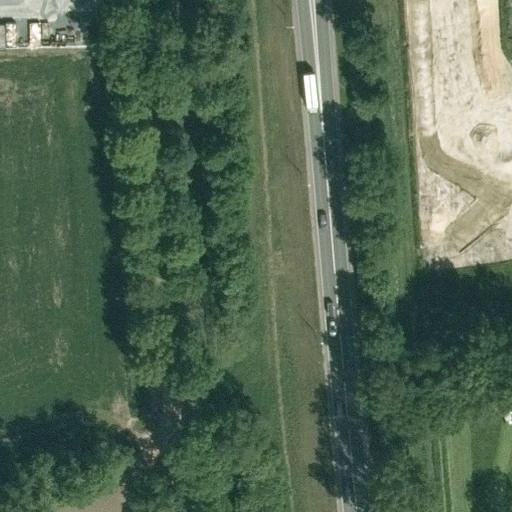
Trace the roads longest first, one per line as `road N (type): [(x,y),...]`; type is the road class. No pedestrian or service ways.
road 1 (primary): [(357,511),(310,0)]
road 2 (unclassified): [(182,511),(142,0)]
road 3 (track): [(141,441),(109,423),(80,419),(0,440)]
